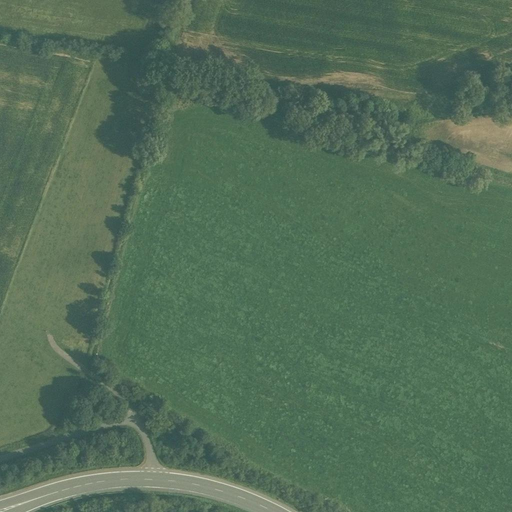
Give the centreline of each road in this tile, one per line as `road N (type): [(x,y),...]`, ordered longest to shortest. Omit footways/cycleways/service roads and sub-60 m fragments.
road 1 (unclassified): [(151,478),(143,434),(124,420),(0,458)]
road 2 (secondary): [(0,510),(74,486),(151,478)]
road 3 (secondary): [(151,478),(211,487),(273,511)]
road 4 (track): [(128,421),(114,392),(53,347),(47,330)]
